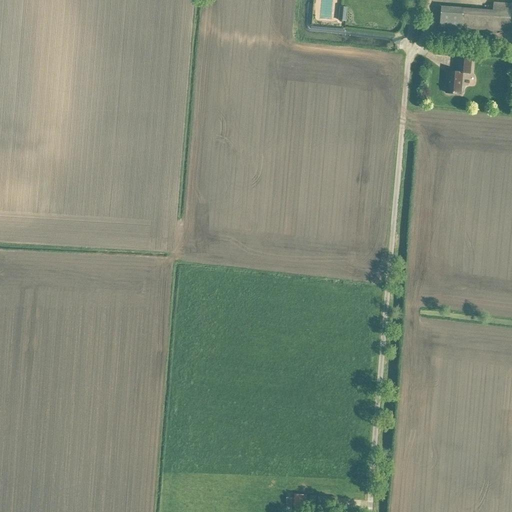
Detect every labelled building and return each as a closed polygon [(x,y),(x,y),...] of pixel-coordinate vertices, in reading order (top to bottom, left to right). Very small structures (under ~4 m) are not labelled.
[(441,6),(440,26),(510,31),(511,3),(493,2),(493,10),(441,6)] [(348,20),(350,8),(343,7),(341,19),(348,20)] [(448,71),(446,93),(460,94),(462,73),(470,73),(471,58),(459,57),(458,72),(448,71)] [(306,508),(307,495),(294,494),(293,507),(306,508)] [(316,509),(335,510),(336,497),(317,496),(316,509)]
